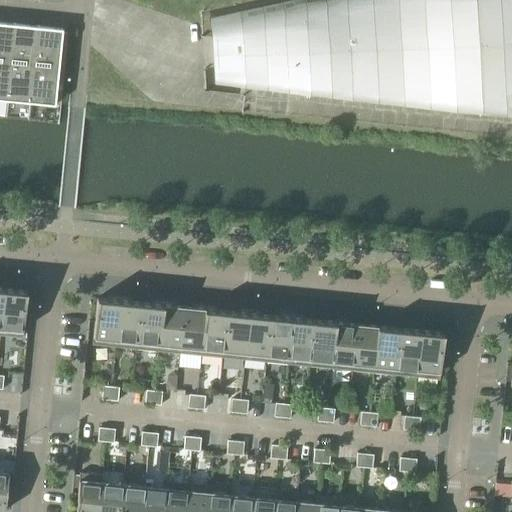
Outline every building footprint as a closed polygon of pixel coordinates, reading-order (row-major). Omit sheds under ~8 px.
[(511,0),(294,0),(239,12),(210,19),(214,85),(511,114),(511,0)] [(0,98),(6,99),(14,24),(0,22),(0,98)] [(6,99),(30,102),(38,26),(14,24),(6,99)] [(38,26),(30,102),(54,104),(62,28),(38,26)] [(3,289),(0,323),(0,334),(22,337),(26,291),(3,289)] [(92,344),(114,346),(119,300),(96,298),(92,344)] [(114,346),(136,348),(140,302),(119,300),(114,346)] [(136,348),(157,350),(162,305),(140,302),(136,348)] [(157,350),(179,352),(183,307),(162,305),(157,350)] [(179,352),(200,355),(205,309),(183,307),(179,352)] [(200,355),(222,357),(226,311),(205,309),(200,355)] [(222,357),(243,359),(248,313),(226,311),(222,357)] [(243,359),(265,361),(269,315),(248,313),(243,359)] [(265,361),(287,363),(291,318),(269,315),(265,361)] [(287,363),(308,365),(313,320),(291,318),(287,363)] [(308,365),(330,368),(334,322),(313,320),(308,365)] [(330,368),(351,370),(356,324),(334,322),(330,368)] [(351,370),(373,372),(377,326),(356,324),(351,370)] [(373,372),(394,374),(399,328),(377,326),(373,372)] [(394,374),(416,376),(420,330),(399,328),(394,374)] [(420,330),(416,376),(438,379),(443,333),(420,330)] [(162,390),(173,391),(174,377),(163,376),(162,390)] [(101,399),(109,400),(110,386),(102,385),(101,399)] [(110,386),(109,400),(117,401),(118,387),(110,386)] [(144,403),(152,404),(153,390),(145,390),(144,403)] [(153,390),(152,404),(160,405),(161,391),(153,390)] [(187,408),(195,408),(196,395),(188,394),(187,408)] [(196,395),(195,408),(203,409),(204,396),(196,395)] [(230,412),(238,413),(239,399),(231,398),(230,412)] [(239,399),(238,413),(246,414),(247,400),(239,399)] [(273,416),(281,417),(283,404),(275,403),(273,416)] [(283,404),(281,417),(289,418),(291,404),(283,404)] [(316,421),(324,421),(326,408),(317,407),(316,421)] [(326,408),(324,421),(332,422),(334,409),(326,408)] [(359,425),(367,426),(369,412),(360,411),(359,425)] [(369,412),(367,426),(375,426),(377,413),(369,412)] [(402,429),(410,430),(412,417),(403,416),(402,429)] [(412,417),(410,430),(418,431),(420,417),(412,417)] [(97,441),(105,441),(106,428),(98,427),(97,441)] [(106,428),(105,441),(113,442),(114,429),(106,428)] [(140,445),(148,446),(149,432),(141,431),(140,445)] [(149,432),(148,446),(156,446),(157,433),(149,432)] [(183,449),(191,450),(192,436),(184,436),(183,449)] [(192,436),(191,450),(199,451),(200,437),(192,436)] [(226,453),(234,454),(235,441),(227,440),(226,453)] [(235,441),(234,454),(242,455),(243,441),(235,441)] [(269,458),(277,459),(278,445),(270,444),(269,458)] [(278,445),(277,459),(285,459),(287,446),(278,445)] [(312,462),(320,463),(321,449),(313,448),(312,462)] [(321,449),(320,463),(328,464),(330,450),(321,449)] [(355,466),(363,467),(364,454),(356,453),(355,466)] [(364,454),(363,467),(371,468),(373,454),(364,454)] [(0,456),(0,466),(11,467),(12,457),(0,456)] [(398,471),(406,471),(407,458),(399,457),(398,471)] [(407,458),(406,471),(414,472),(415,459),(407,458)] [(0,471),(0,510),(4,511),(8,472),(0,471)] [(74,511),(97,511),(101,474),(79,472),(74,511)] [(97,511),(119,511),(122,483),(101,481),(102,474),(101,474),(97,511)] [(119,511),(141,511),(144,486),(122,483),(119,511)] [(162,511),(184,511),(187,483),(186,483),(185,490),(165,488),(162,511)] [(184,511),(206,511),(209,485),(187,483),(184,511)] [(206,511),(227,511),(230,494),(209,492),(210,485),(209,485),(206,511)] [(141,511),(162,511),(165,488),(144,486),(141,511)] [(227,511),(249,511),(252,489),(251,489),(250,496),(230,494),(227,511)] [(249,511),(271,511),(274,491),(252,489),(249,511)] [(271,511),(293,511),(295,501),(274,499),(275,492),(274,491),(271,511)] [(293,511),(315,511),(317,496),(316,496),(315,503),(295,501),(293,511)] [(315,511),(336,511),(338,498),(317,496),(315,511)] [(336,511),(358,511),(359,507),(339,505),(340,498),(338,498),(336,511)]
